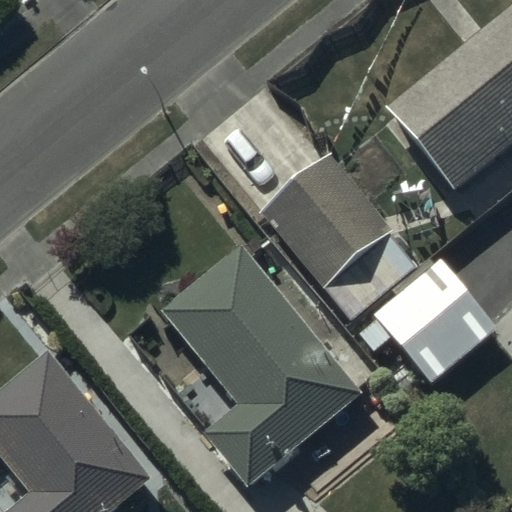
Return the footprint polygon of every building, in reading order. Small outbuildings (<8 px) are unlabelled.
[(511,14),(385,118),(452,200),(511,151),(511,14)] [(330,167),(260,224),(351,330),(415,275),(389,245),(394,241),(330,167)] [(365,406),(245,256),(166,319),(244,415),(205,447),(248,500),(365,406)] [(444,268),(373,325),(377,330),(360,343),(374,361),(394,345),(432,393),(500,338),(444,268)] [(123,511),(151,490),(50,361),(0,400),(0,462),(33,504),(22,511),(123,511)]
